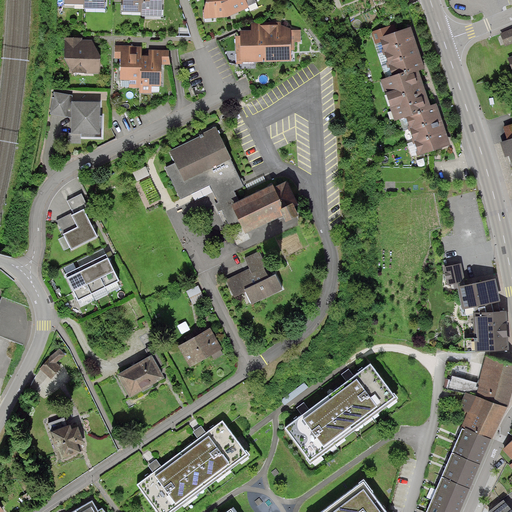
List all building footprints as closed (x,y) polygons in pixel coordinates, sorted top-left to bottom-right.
[(121,0),(121,7),(143,8),(143,12),(161,12),(161,0),(121,0)] [(208,0),(204,18),(227,16),(248,7),(254,0),(208,0)] [(258,29),(237,38),(238,60),(290,59),(290,40),(295,40),(295,33),(273,24),(272,26),(269,26),(265,26),(265,29),(262,29),(258,29)] [(421,86),(417,75),(422,73),(417,57),(412,43),(409,33),(408,29),(398,32),(395,24),(377,30),(393,78),(386,80),(399,120),(407,117),(419,154),(448,144),(444,133),(440,121),(437,112),(435,107),(429,110),(421,86)] [(511,30),(503,34),(507,45),(511,43),(511,30)] [(65,44),(64,76),(97,77),(98,45),(65,44)] [(115,46),(114,59),(122,60),(121,77),(140,78),(140,92),(152,93),(152,83),(160,83),(160,63),(169,63),(169,53),(149,52),(148,60),(146,60),(141,59),(141,47),(133,47),(115,46)] [(68,97),(55,94),(51,117),(64,120),(68,97)] [(99,105),(71,104),(71,138),(99,139),(99,105)] [(511,123),(503,127),(507,139),(511,137),(511,123)] [(233,205),(239,202),(234,191),(244,186),(216,128),(173,148),(179,161),(168,166),(183,198),(212,184),(223,207),(233,229),(242,225),(233,205)] [(503,141),(511,167),(511,137),(507,139),(503,141)] [(233,205),(242,225),(245,231),(284,213),(288,220),(302,213),(286,180),(239,202),(233,205)] [(85,193),(71,200),(76,210),(89,204),(85,193)] [(62,234),(70,251),(96,238),(92,228),(81,208),(68,214),(75,228),(62,234)] [(55,221),(62,234),(75,228),(68,214),(55,221)] [(241,262),(247,273),(224,285),(232,299),(240,295),(247,307),(279,290),(259,253),(241,262)] [(97,260),(90,264),(76,270),(66,275),(79,301),(118,282),(106,256),(97,260)] [(462,312),(474,310),(475,335),(464,336),(463,352),(506,348),(502,305),(497,305),(496,297),(492,275),(462,281),(459,265),(447,267),(445,267),(448,287),(457,285),(462,312)] [(201,286),(189,291),(195,303),(207,298),(201,286)] [(178,344),(191,367),(220,351),(207,328),(178,344)] [(162,363),(166,360),(160,347),(155,350),(162,363)] [(39,371),(51,383),(61,373),(55,366),(63,359),(57,353),(39,371)] [(119,372),(134,399),(164,382),(150,355),(119,372)] [(476,398),(507,409),(508,410),(511,395),(511,366),(486,359),(476,398)] [(368,363),(326,396),(355,432),(397,399),(368,363)] [(479,436),(491,442),(492,442),(507,409),(476,398),(466,394),(459,410),(468,413),(461,429),(463,430),(479,436)] [(326,396),(283,429),(312,466),(355,432),(326,396)] [(159,469),(136,486),(155,511),(170,511),(246,455),(221,422),(204,435),(159,469)] [(47,438),(58,467),(77,461),(74,453),(83,450),(75,428),(47,438)] [(473,450),(479,436),(463,430),(458,443),(473,450)] [(473,450),(485,455),(491,442),(479,436),(473,450)] [(467,462),(473,450),(458,443),(452,456),(467,462)] [(467,462),(480,468),(485,455),(473,450),(467,462)] [(462,474),(467,462),(452,456),(447,468),(462,474)] [(462,474),(475,480),(480,468),(467,462),(462,474)] [(457,487),(462,474),(447,468),(442,480),(457,487)] [(475,480),(462,474),(457,487),(469,492),(475,480)] [(386,511),(362,479),(316,511),(386,511)] [(451,500),(457,487),(442,480),(436,494),(451,500)] [(464,505),(469,492),(457,487),(451,500),(464,505)] [(447,511),(451,500),(436,494),(431,504),(447,511)] [(460,511),(464,505),(451,500),(447,511),(449,511),(460,511)] [(511,511),(503,502),(490,511),(511,511)] [(98,511),(93,503),(77,511),(98,511)]
